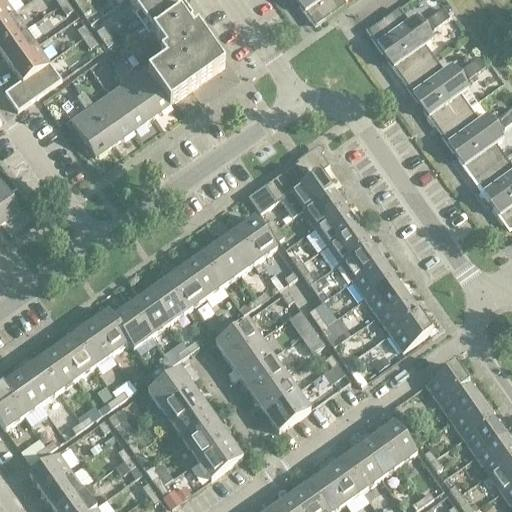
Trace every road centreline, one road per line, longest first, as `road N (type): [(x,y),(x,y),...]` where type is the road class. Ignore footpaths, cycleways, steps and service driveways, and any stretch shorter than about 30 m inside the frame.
road 1 (residential): [(225,511),(465,341)]
road 2 (residential): [(484,297),(350,105),(293,101)]
road 3 (residential): [(97,243),(293,101)]
road 4 (residential): [(97,243),(0,109)]
